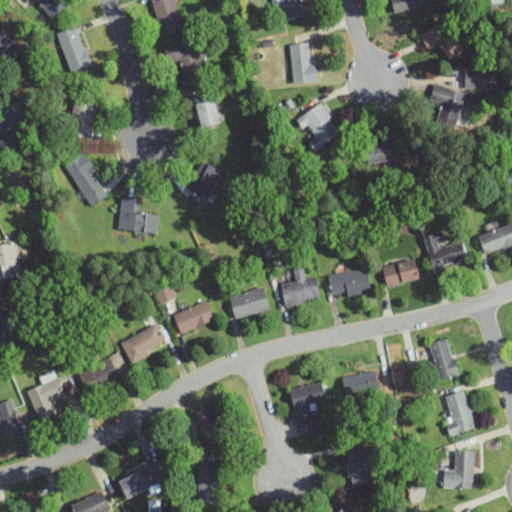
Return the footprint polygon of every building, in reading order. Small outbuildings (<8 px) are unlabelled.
[(68,5),(63,0),(36,0),(52,18),(68,5)] [(151,0),(161,33),(182,26),(174,0),(151,0)] [(272,0),(273,8),(283,7),(284,19),(303,17),(301,0),(272,0)] [(391,0),(394,13),(425,8),(423,0),(391,0)] [(451,21),(421,33),(427,50),(441,44),(448,60),(464,53),(451,21)] [(70,72),(90,66),(78,27),(58,33),(70,72)] [(0,57),(13,39),(0,29),(0,57)] [(181,60),(185,80),(203,76),(196,40),(164,46),(168,63),(181,60)] [(293,84),(314,83),(312,43),(290,44),(293,84)] [(493,70),(465,70),(465,88),(493,88),(493,70)] [(465,93),(435,84),(430,102),(442,105),(437,123),(454,128),(465,93)] [(97,95),(75,92),(70,136),(93,138),(97,95)] [(200,128),(219,123),(211,92),(193,97),(200,128)] [(316,137),(308,142),(314,151),(340,133),(320,104),(296,120),(303,130),(309,126),(316,137)] [(398,161),(397,141),(366,142),(367,163),(398,161)] [(109,194),(83,155),(66,166),(92,205),(109,194)] [(223,173),(204,162),(188,189),(207,200),(223,173)] [(157,234),(159,215),(136,213),(137,199),(122,198),(119,230),(157,234)] [(485,255),(511,246),(511,225),(479,236),(485,255)] [(468,261),(463,241),(446,246),(442,232),(425,237),(434,271),(468,261)] [(0,280),(20,276),(14,244),(0,246),(0,280)] [(382,267),(387,287),(419,279),(414,260),(382,267)] [(316,277),(306,279),(304,268),(293,270),(295,283),(281,285),(285,305),(319,299),(316,277)] [(371,291),(366,268),(328,276),(333,299),(371,291)] [(175,297),(168,282),(153,289),(159,304),(175,297)] [(230,297),(235,319),(269,310),(263,288),(230,297)] [(181,333),(214,320),(207,302),(174,314),(181,333)] [(121,342),(131,361),(166,344),(156,325),(121,342)] [(429,344),(441,380),(459,374),(447,338),(429,344)] [(119,376),(109,357),(79,374),(90,393),(119,376)] [(346,396),(378,388),(374,371),(342,379),(346,396)] [(65,394),(59,378),(29,390),(40,419),(56,413),(50,400),(65,394)] [(310,414),(308,404),(327,399),(323,382),(290,390),(296,417),(310,414)] [(446,396),(454,422),(446,423),(450,435),(474,428),(464,391),(446,396)] [(0,433),(18,430),(13,401),(0,402),(0,433)] [(195,412),(208,445),(228,437),(214,404),(195,412)] [(318,415),(298,420),(302,437),(322,432),(318,415)] [(348,451),(350,486),(372,485),(370,450),(348,451)] [(444,470),(443,488),(473,489),(474,451),(455,450),(454,471),(444,470)] [(126,499),(165,480),(156,462),(117,480),(126,499)] [(221,504),(221,464),(198,464),(198,504),(221,504)] [(73,511),(107,511),(110,511),(102,492),(71,506),(73,511)] [(357,511),(343,503),(337,511),(357,511)]
